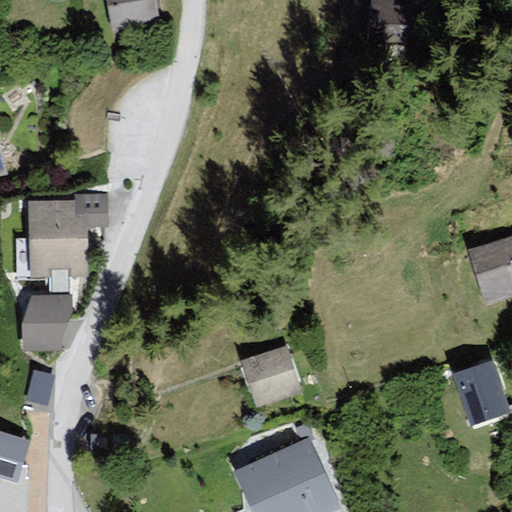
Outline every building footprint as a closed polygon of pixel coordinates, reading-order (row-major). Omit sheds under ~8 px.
[(154,0),(106,0),(112,30),(159,22),(154,0)] [(372,0),(371,21),(406,23),(408,4),(393,3),(393,0),(372,0)] [(406,21),(371,26),(373,41),(408,36),(406,21)] [(74,202),(28,202),(30,277),(87,276),(86,228),(107,228),(107,195),(74,196),(74,202)] [(511,235),(466,250),(483,304),(511,294),(511,235)] [(72,299),(29,297),(22,350),(58,353),(72,299)] [(285,347),(240,364),(257,410),(302,394),(285,347)] [(492,362),(456,376),(469,429),(510,414),(492,362)] [(35,371),(29,402),(47,405),(54,374),(35,371)] [(24,511),(26,468),(21,467),(29,443),(0,434),(0,511),(24,511)] [(309,441),(237,474),(254,511),(327,511),(339,507),(309,441)]
